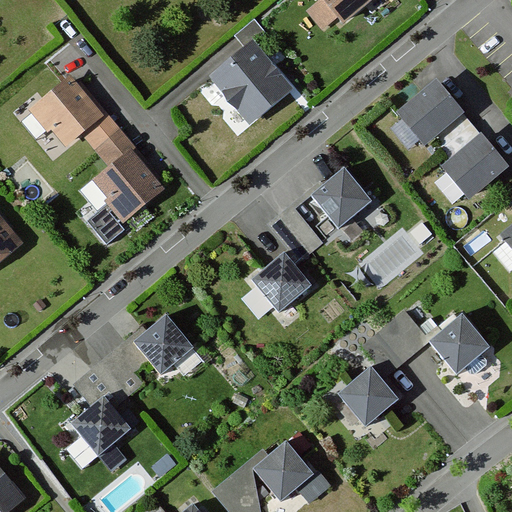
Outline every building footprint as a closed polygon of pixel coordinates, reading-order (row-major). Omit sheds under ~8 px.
[(316,0),(317,1),(307,10),(324,30),(333,22),(338,28),(371,0),(316,0)] [(244,47),(206,79),(248,130),(293,93),(253,45),(266,34),(254,20),(235,36),(244,47)] [(164,192),(72,79),(33,111),(63,148),(78,136),(103,166),(83,182),(120,227),(164,192)] [(509,171),(434,79),(392,113),(420,148),(432,139),(449,159),(436,169),(466,206),(509,171)] [(342,170),(310,198),(337,232),(371,204),(342,170)] [(0,260),(18,245),(0,225),(0,260)] [(511,225),(498,237),(511,253),(511,225)] [(309,288),(281,256),(247,284),(275,317),(309,288)] [(403,307),(361,341),(388,373),(429,339),(403,307)] [(162,318),(128,346),(156,379),(189,351),(162,318)] [(460,319),(428,346),(455,378),(488,351),(460,319)] [(365,370),(334,396),(363,430),(394,404),(365,370)] [(98,400),(67,427),(110,475),(126,462),(111,445),(126,432),(98,400)] [(282,445),(250,473),(278,505),(311,477),(282,445)] [(0,511),(10,511),(27,500),(0,464),(0,511)]
